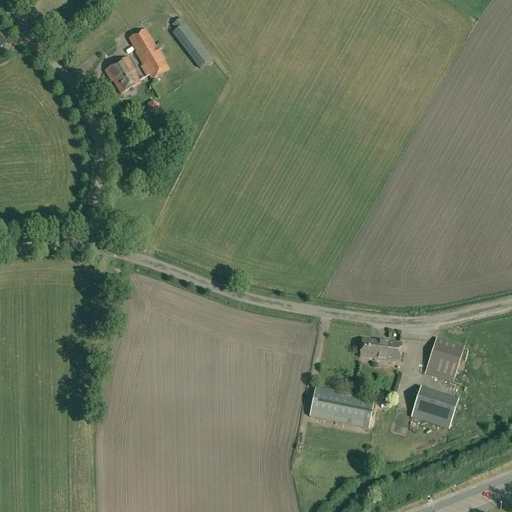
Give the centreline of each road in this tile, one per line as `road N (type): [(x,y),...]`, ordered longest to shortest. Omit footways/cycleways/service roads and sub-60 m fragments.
road 1 (unclassified): [(90,247),(245,298),(351,317),(428,322),(511,304)]
road 2 (unclassified): [(90,247),(96,133),(75,88),(10,0)]
